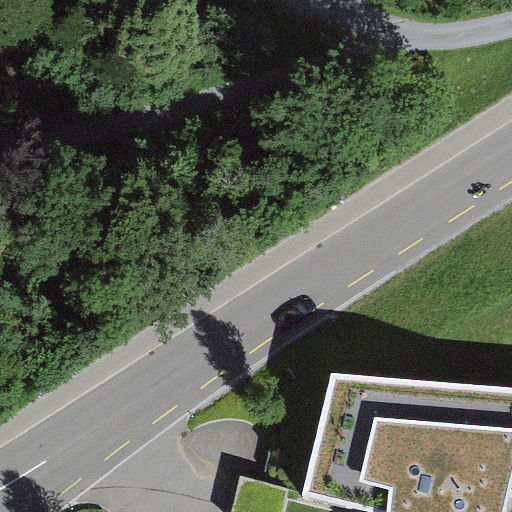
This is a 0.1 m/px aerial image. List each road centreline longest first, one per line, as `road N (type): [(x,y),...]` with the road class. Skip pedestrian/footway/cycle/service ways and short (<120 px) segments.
road 1 (secondary): [(0,485),(511,158)]
road 2 (track): [(397,39),(0,163)]
